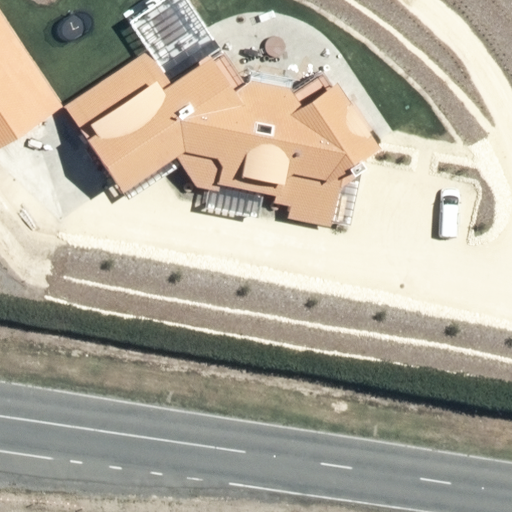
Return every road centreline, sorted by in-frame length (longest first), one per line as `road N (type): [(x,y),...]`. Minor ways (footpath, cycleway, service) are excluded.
road 1 (tertiary): [(511,491),(0,419)]
road 2 (tertiary): [(0,507),(178,511)]
